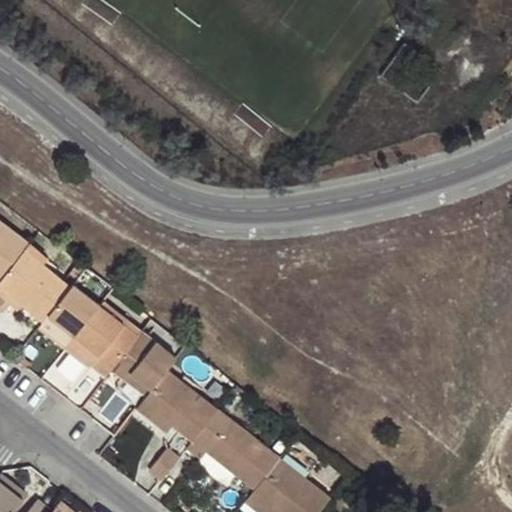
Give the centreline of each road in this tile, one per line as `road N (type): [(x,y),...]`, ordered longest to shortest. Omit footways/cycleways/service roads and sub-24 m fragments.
road 1 (unclassified): [(511,147),(380,192),(223,210),(159,190),(0,66)]
road 2 (residential): [(12,423),(129,511)]
